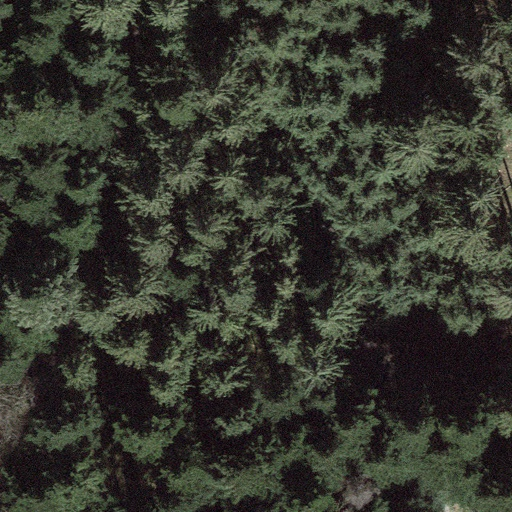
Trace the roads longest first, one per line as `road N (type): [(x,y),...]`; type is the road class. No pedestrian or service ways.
road 1 (track): [(450,511),(312,179),(217,0)]
road 2 (track): [(0,473),(63,335),(113,197),(146,0)]
